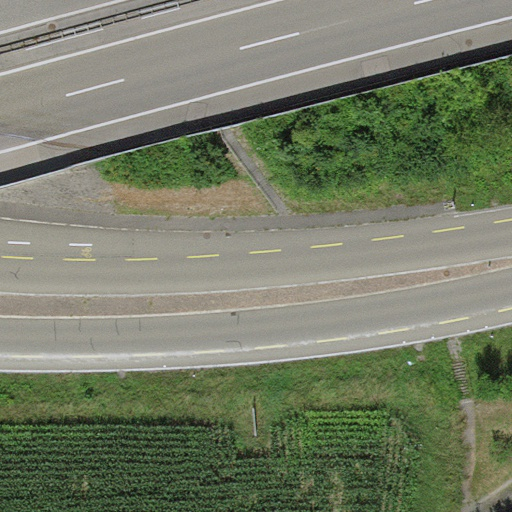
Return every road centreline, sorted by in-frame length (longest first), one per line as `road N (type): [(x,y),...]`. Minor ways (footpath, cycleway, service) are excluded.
road 1 (primary): [(0,337),(271,330),(511,287)]
road 2 (primary): [(511,239),(175,266),(0,260)]
road 3 (motorway): [(0,113),(432,0)]
